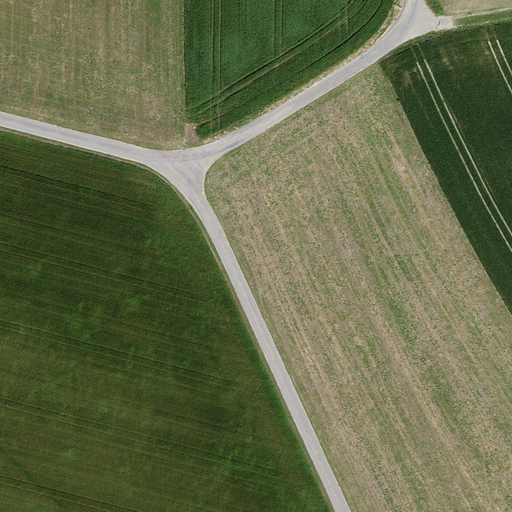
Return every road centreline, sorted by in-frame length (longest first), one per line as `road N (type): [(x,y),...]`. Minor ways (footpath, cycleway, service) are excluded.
road 1 (residential): [(342,511),(184,178)]
road 2 (residential): [(184,178),(394,43),(416,0)]
road 3 (unclassified): [(125,154),(0,119)]
